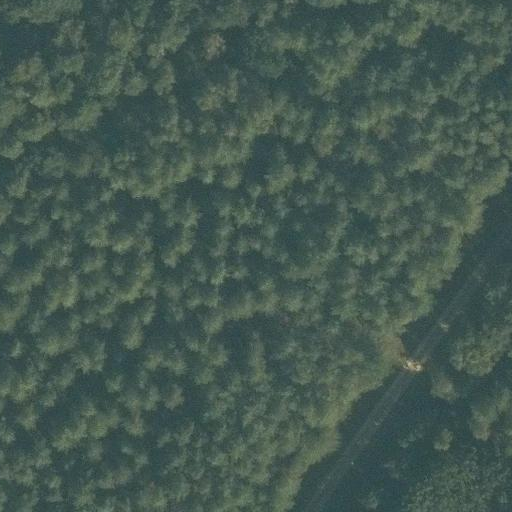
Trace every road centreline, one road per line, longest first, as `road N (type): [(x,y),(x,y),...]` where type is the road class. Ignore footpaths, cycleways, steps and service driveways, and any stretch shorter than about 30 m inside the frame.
road 1 (track): [(233,0),(511,221)]
road 2 (track): [(313,511),(511,221)]
